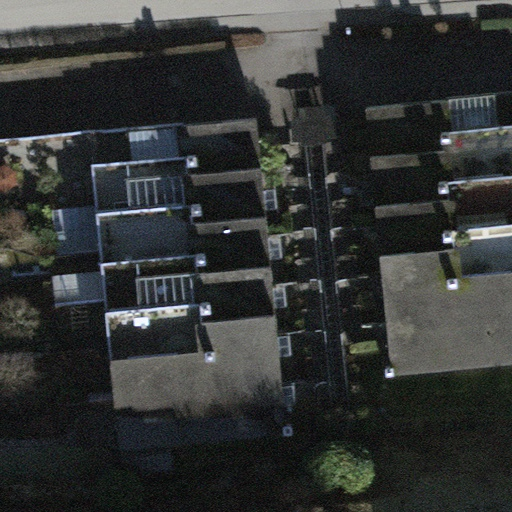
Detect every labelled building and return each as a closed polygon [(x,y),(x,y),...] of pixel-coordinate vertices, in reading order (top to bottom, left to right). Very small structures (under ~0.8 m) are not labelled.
[(511,168),(511,101),(364,116),(371,183),(511,168)] [(89,141),(96,204),(265,186),(258,123),(89,141)] [(511,236),(511,168),(371,183),(378,250),(511,236)] [(96,204),(102,268),(271,250),(265,186),(96,204)] [(511,303),(511,236),(378,250),(385,317),(511,303)] [(102,268),(109,332),(278,314),(271,250),(102,268)] [(511,371),(511,303),(385,317),(392,384),(511,371)] [(109,332),(116,395),(285,377),(278,314),(109,332)] [(116,395),(123,459),(292,441),(285,377),(116,395)]
